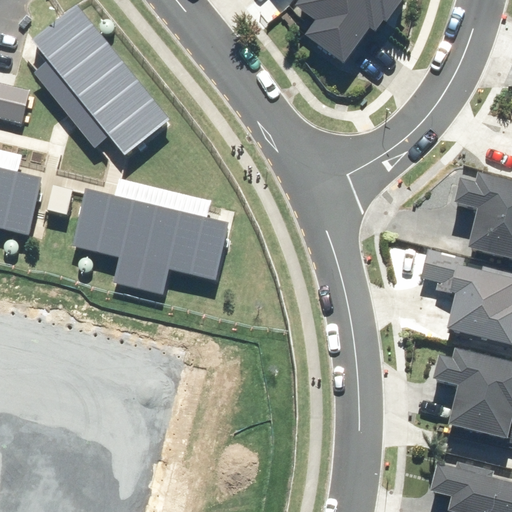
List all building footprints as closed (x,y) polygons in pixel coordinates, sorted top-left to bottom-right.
[(318,37),(357,65),(382,29),(389,34),(397,22),(399,24),(416,0),(314,0),(308,8),(328,23),(318,37)] [(79,4),(34,40),(129,156),(174,119),(79,4)] [(0,82),(0,119),(28,127),(33,108),(36,92),(0,82)] [(0,220),(33,229),(47,172),(21,166),(25,151),(0,145),(0,220)] [(511,178),(492,174),(489,184),(474,180),(468,203),(491,209),(481,249),(511,256),(511,178)] [(177,266),(221,277),(235,220),(209,214),(212,199),(128,179),(123,201),(90,193),(78,242),(124,254),(118,280),(170,292),(177,266)] [(8,249),(10,250),(12,251),(15,251),(17,250),(19,248),(20,246),(21,243),(20,241),(19,238),(17,237),(15,236),(12,236),(10,237),(8,238),(7,240),(6,242),(6,244),(6,246),(8,249)] [(511,346),(511,271),(490,266),(489,271),(471,267),(473,260),(437,251),(433,264),(429,279),(445,283),(443,290),(468,297),(460,329),(495,338),(494,342),(511,346)] [(85,269),(87,270),(89,271),(92,271),(94,270),(96,268),(97,266),(98,263),(97,261),(96,258),(94,257),(91,256),(89,256),(87,257),(85,258),(84,260),(83,262),(83,264),(83,267),(85,269)] [(511,360),(468,350),(466,359),(453,356),(447,380),(471,386),(461,425),(511,437),(511,360)] [(463,468),(451,465),(444,493),(459,496),(455,511),(511,511),(511,480),(500,477),(501,473),(464,464),(463,468)]
